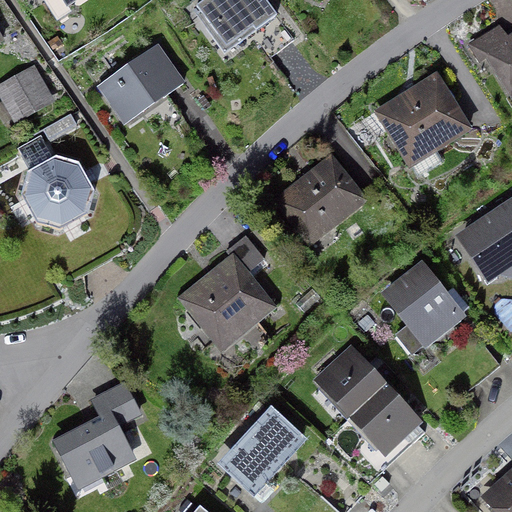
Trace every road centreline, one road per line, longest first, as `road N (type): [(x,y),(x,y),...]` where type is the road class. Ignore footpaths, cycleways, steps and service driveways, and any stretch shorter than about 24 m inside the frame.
road 1 (residential): [(53,384),(252,165),(353,75),(459,0)]
road 2 (residential): [(409,511),(511,415)]
